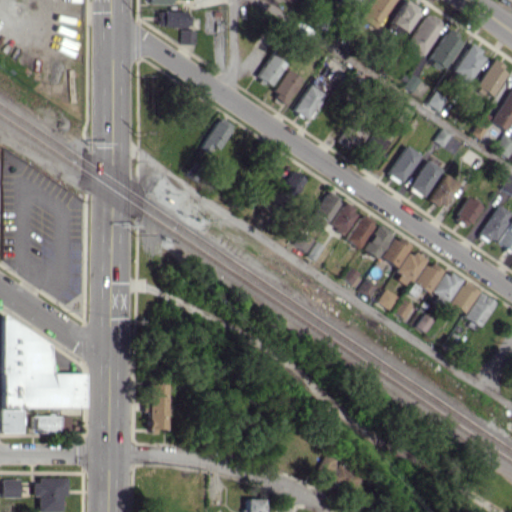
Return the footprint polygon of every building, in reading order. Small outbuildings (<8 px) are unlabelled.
[(389,0),(368,0),(358,19),(374,27),(389,0)] [(400,0),(385,29),(399,37),(415,6),(403,0),(400,0)] [(155,11),(154,26),(188,27),(188,11),(155,11)] [(419,58),(437,20),(420,12),(402,50),(419,58)] [(192,28),(178,28),(177,43),(192,43),(192,28)] [(439,70),(461,40),(445,29),(424,59),(439,70)] [(464,82),(484,55),(467,43),(448,71),(464,82)] [(254,78),(269,85),(281,62),(266,54),(254,78)] [(488,96),(505,70),(490,59),(472,85),(488,96)] [(282,104),(298,78),(283,69),(268,95),(282,104)] [(321,77),(312,73),(307,84),(316,89),(321,77)] [(417,79),(408,74),(400,86),(409,91),(417,79)] [(502,130),(511,114),(511,81),(489,117),(481,112),(467,133),(476,139),(487,121),(502,130)] [(321,94),(305,84),(289,109),(304,119),(321,94)] [(424,102),(435,109),(442,98),(431,91),(424,102)] [(195,147),(204,153),(209,146),(214,150),(230,125),(216,116),(195,147)] [(335,141),(350,148),(361,126),(345,119),(335,141)] [(367,167),(385,141),(372,131),(353,157),(367,167)] [(491,149),(505,156),(511,142),(511,138),(501,132),(491,149)] [(416,153),(402,144),(384,173),(398,182),(416,153)] [(438,168),(423,159),(405,186),(420,196),(438,168)] [(302,178),(287,170),(276,191),(290,199),(302,178)] [(439,207),(457,183),(443,173),(425,198),(439,207)] [(497,187),(511,196),(511,177),(506,174),(497,187)] [(337,202),(323,192),(306,216),(320,226),(337,202)] [(451,218),(465,226),(478,205),(464,196),(451,218)] [(326,224),(340,233),(355,211),(341,202),(326,224)] [(508,212),(494,204),(477,233),(491,241),(508,212)] [(370,224),(356,216),(341,239),(356,248),(370,224)] [(511,245),(511,219),(508,218),(495,243),(510,251),(511,245)] [(357,249),(372,259),(387,235),(372,225),(357,249)] [(289,243),(302,252),(310,239),(298,231),(289,243)] [(392,267),(407,246),(391,235),(377,256),(392,267)] [(320,246),(313,241),(303,255),(310,260),(320,246)] [(421,259),(405,249),(389,273),(405,284),(421,259)] [(410,282),(424,292),(440,270),(425,260),(410,282)] [(427,291),(442,302),(458,280),(442,269),(427,291)] [(374,285),(363,277),(355,289),(366,296),(374,285)] [(475,290),(459,280),(444,304),(460,314),(475,290)] [(387,309),(394,294),(381,288),(374,303),(387,309)] [(492,301),(476,291),(460,316),(476,327),(492,301)] [(410,305),(399,298),(391,312),(401,318),(410,305)] [(80,408),(80,372),(47,372),(48,328),(0,327),(0,431),(19,432),(19,407),(80,408)] [(162,428),(162,383),(143,383),(144,428),(162,428)] [(57,415),(29,415),(29,431),(57,431),(57,415)] [(328,475),(326,478),(350,490),(358,473),(321,456),(315,468),(328,475)] [(31,496),(35,496),(35,511),(59,511),(59,495),(63,495),(64,477),(31,476),(31,496)] [(0,497),(17,497),(17,478),(0,478),(0,497)] [(260,511),(260,498),(242,498),(242,511),(260,511)]
